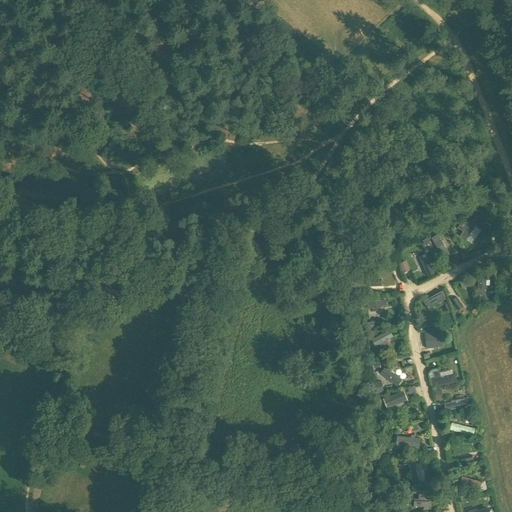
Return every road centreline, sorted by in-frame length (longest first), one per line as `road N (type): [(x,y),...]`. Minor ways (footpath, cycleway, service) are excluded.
road 1 (track): [(342,487),(281,214),(332,149)]
road 2 (track): [(35,511),(68,343)]
